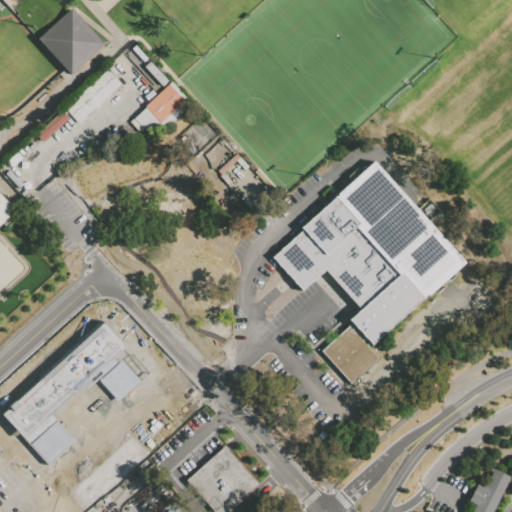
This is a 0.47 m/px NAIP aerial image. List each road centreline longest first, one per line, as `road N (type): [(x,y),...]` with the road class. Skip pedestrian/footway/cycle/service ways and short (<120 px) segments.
road 1 (residential): [(203,377),(323,511)]
road 2 (tertiary): [(374,511),(434,432),(481,394)]
road 3 (residential): [(0,370),(110,269)]
